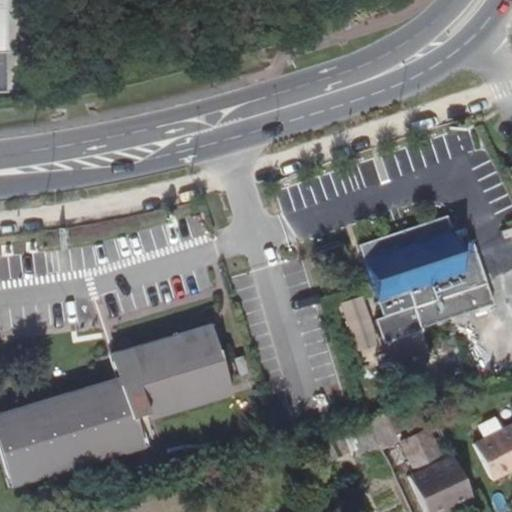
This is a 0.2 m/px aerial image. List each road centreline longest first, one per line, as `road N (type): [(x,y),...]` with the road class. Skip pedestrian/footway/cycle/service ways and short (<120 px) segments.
road 1 (secondary): [(0,190),(130,171),(389,89),(442,62),(501,0)]
road 2 (secondary): [(455,0),(393,51),(329,76),(117,135),(0,155)]
